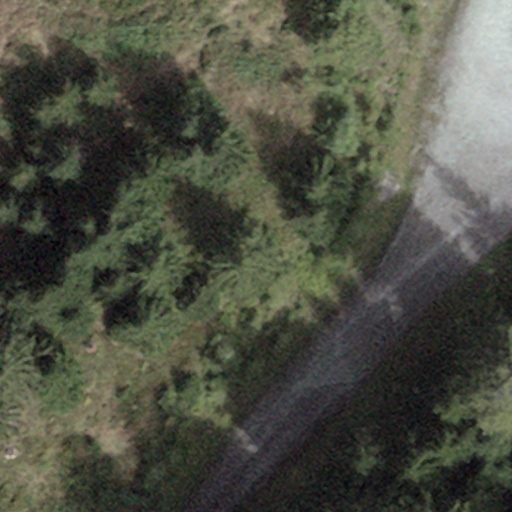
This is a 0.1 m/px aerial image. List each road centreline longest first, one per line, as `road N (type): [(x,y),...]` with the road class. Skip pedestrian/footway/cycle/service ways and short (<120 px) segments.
road 1 (track): [(211,511),(320,374),(374,192)]
road 2 (track): [(469,0),(374,192)]
road 3 (track): [(374,192),(511,174)]
